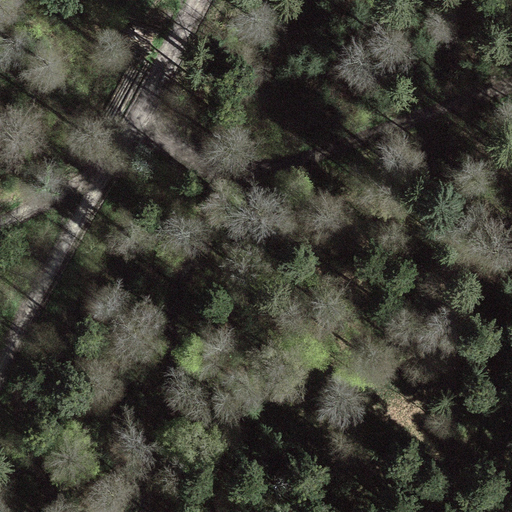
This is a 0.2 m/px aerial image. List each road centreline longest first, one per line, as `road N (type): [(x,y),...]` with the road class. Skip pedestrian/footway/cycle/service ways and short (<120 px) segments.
road 1 (track): [(511,86),(287,161),(197,159),(137,125)]
road 2 (track): [(120,154),(0,386)]
road 3 (track): [(202,0),(137,125)]
road 4 (track): [(120,154),(0,223)]
